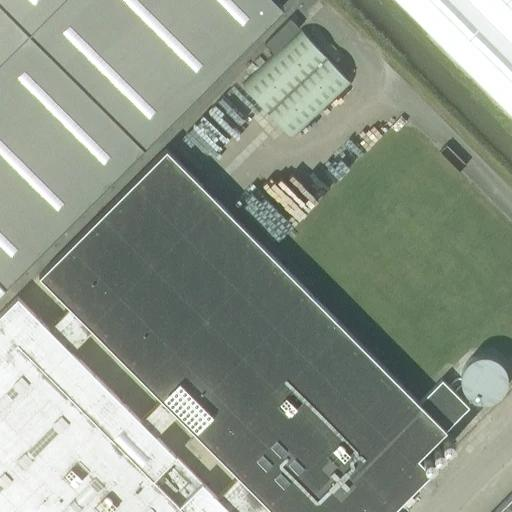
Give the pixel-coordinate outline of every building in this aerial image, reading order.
[(0,0),(0,275),(6,282),(285,5),(279,0),(0,0)] [(511,0),(398,0),(511,113),(511,0)] [(273,53),(299,28),(289,18),(263,43),(273,53)] [(293,138),(293,137),(351,83),(300,28),(241,83),(293,138)] [(263,511),(269,506),(274,511),(389,511),(431,470),(417,457),(469,405),(442,378),(419,401),(267,249),(166,147),(38,274),(70,306),(49,327),(17,295),(0,312),(0,511),(263,511)] [(502,382),(503,377),(502,372),(501,368),(496,362),(492,359),(489,357),(485,356),(480,355),(473,357),(469,359),(465,361),(462,365),(460,369),(459,373),(459,377),(460,386),(462,389),(465,393),(468,395),(472,398),(475,399),(481,399),(489,398),(494,395),(497,393),(501,386),(502,382)] [(511,511),(511,492),(492,511),(511,511)]
